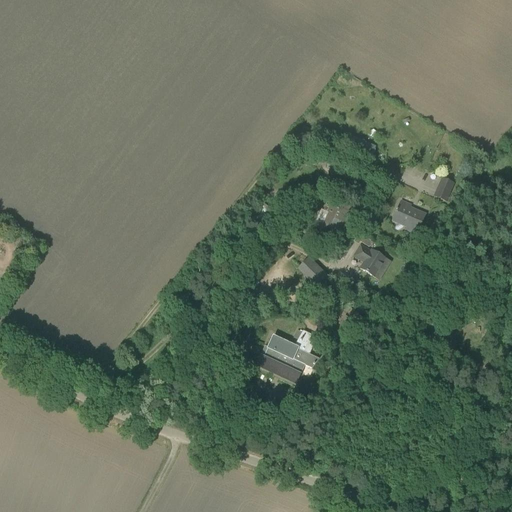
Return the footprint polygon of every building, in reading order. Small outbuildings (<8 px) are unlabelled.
[(463,176),(469,165),(463,162),(457,173),(463,176)] [(446,203),(454,184),(441,179),(433,197),(446,203)] [(471,199),(479,189),(472,184),(464,194),(471,199)] [(329,200),(334,189),(325,185),(320,196),(329,200)] [(349,216),(354,204),(342,198),(338,205),(332,202),(330,207),(332,208),(323,228),(338,235),(343,223),(346,225),(350,216),(349,216)] [(418,235),(426,216),(411,209),(412,206),(402,201),(394,220),(408,226),(406,230),(418,235)] [(358,234),(353,242),(358,245),(360,243),(369,248),(372,243),(358,234)] [(372,252),(362,246),(355,257),(365,263),(361,269),(376,278),(387,259),(373,251),(372,252)] [(317,289),(328,277),(308,258),(297,271),(317,289)] [(11,282),(15,276),(10,273),(6,279),(4,278),(1,283),(9,288),(12,282),(11,282)] [(455,321),(460,307),(452,304),(447,318),(455,321)] [(435,320),(439,312),(431,309),(428,316),(424,315),(421,322),(441,331),(444,324),(435,320)] [(349,346),(367,323),(352,312),(335,334),(349,346)] [(303,332),(294,348),(274,339),(269,349),(265,347),(260,356),(261,357),(257,366),(296,384),(305,367),(311,370),(319,360),(309,356),(317,338),(303,332)] [(339,355),(343,348),(328,338),(324,345),(339,355)] [(382,379),(385,370),(372,366),(369,375),(382,379)] [(410,392),(414,384),(395,373),(390,381),(410,392)] [(413,403),(406,401),(403,416),(409,417),(410,412),(415,413),(415,416),(421,418),(425,405),(414,401),(413,403)]
